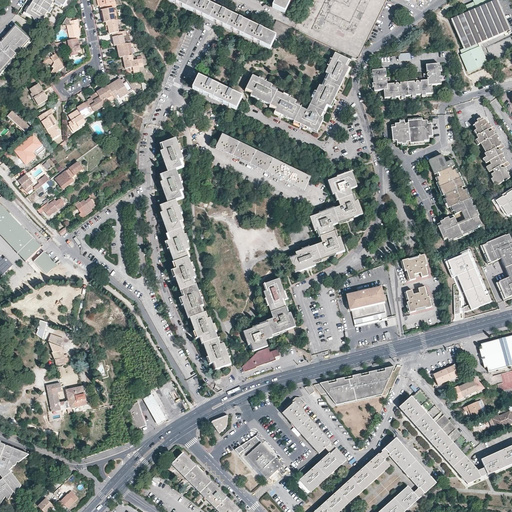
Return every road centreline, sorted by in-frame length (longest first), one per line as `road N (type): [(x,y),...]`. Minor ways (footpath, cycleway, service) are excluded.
road 1 (residential): [(353,97),(376,160),(380,200),(357,250),(300,288),(323,368)]
road 2 (residential): [(207,410),(138,302),(70,244)]
road 3 (residential): [(171,94),(214,117),(203,146),(317,203)]
road 4 (residential): [(385,423),(360,457),(304,393),(275,411)]
road 5 (residential): [(353,97),(323,146),(246,112)]
road 6 (residential): [(439,0),(371,48),(353,97)]
